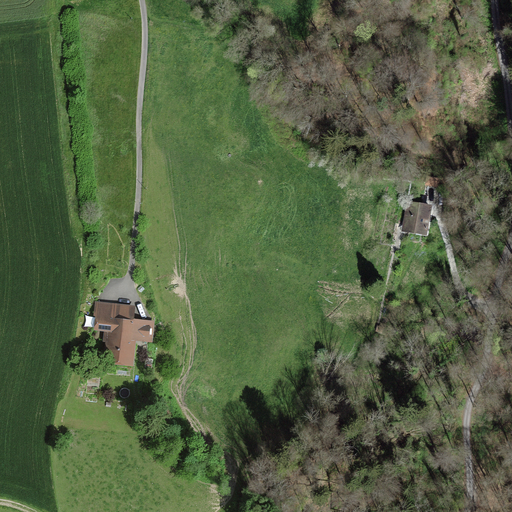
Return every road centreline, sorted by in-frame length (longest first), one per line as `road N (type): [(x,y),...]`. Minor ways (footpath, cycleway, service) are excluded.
road 1 (unclassified): [(468,511),(469,405),(488,358),(511,238)]
road 2 (unclassified): [(511,132),(493,0)]
